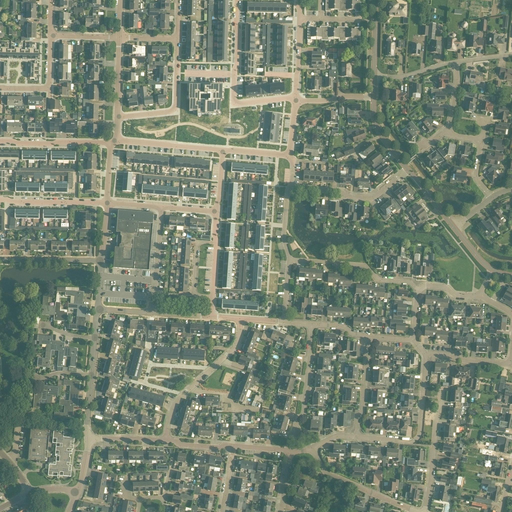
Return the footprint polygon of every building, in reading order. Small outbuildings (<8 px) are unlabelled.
[(335,1),(329,1),(329,0),(325,0),(325,11),(331,11),(331,10),(334,10),(335,1)] [(334,10),(338,10),(338,12),(343,12),(343,0),(339,0),(340,1),(335,1),(334,10)] [(352,1),(347,1),(346,0),(343,0),(343,12),(348,12),(348,10),(352,10),(352,1)] [(357,0),(357,2),(352,1),(352,10),(355,10),(355,12),(361,12),(360,0),(357,0)] [(35,5),(35,2),(25,2),(25,5),(24,5),(24,12),(27,12),(36,12),(36,5),(35,5)] [(161,3),(161,6),(158,6),(158,9),(149,9),(149,10),(149,13),(159,13),(159,10),(161,10),(169,10),(169,3),(161,3)] [(129,11),(137,11),(137,13),(143,14),(149,14),(149,13),(149,10),(141,10),(141,4),(130,4),(129,11)] [(406,16),(406,7),(401,7),(401,8),(398,8),(398,4),(389,4),(389,6),(387,7),(387,9),(389,11),(389,13),(395,13),(395,16),(406,16)] [(27,12),(27,16),(20,16),(20,22),(27,22),(27,19),(36,19),(36,12),(27,12)] [(137,13),(137,16),(129,16),(129,22),(138,22),(138,18),(143,19),(143,14),(137,13)] [(149,13),(149,14),(149,22),(153,22),(153,17),(159,17),(159,13),(149,13)] [(311,40),(311,38),(316,38),(316,29),(313,29),(313,27),(308,27),(307,40),(311,40)] [(320,29),(316,29),(316,38),(321,38),(321,41),(325,41),(325,27),(320,27),(320,29)] [(328,38),(334,38),(334,29),(330,29),(330,27),(325,27),(325,41),(328,41),(328,38)] [(337,29),(334,29),(334,38),(339,38),(339,41),(342,41),(342,28),(337,28),(337,29)] [(346,38),(351,39),(351,30),(348,29),(348,28),(342,28),(342,41),(346,41),(346,38)] [(355,28),(355,30),(351,30),(351,39),(356,39),(356,42),(360,42),(360,28),(355,28)] [(504,45),(504,38),(497,37),(497,35),(490,35),(490,39),(488,38),(488,42),(489,42),(489,45),(497,46),(497,44),(504,45)] [(391,43),(391,36),(386,36),(386,40),(385,56),(395,57),(395,44),(391,43)] [(457,47),(458,48),(464,48),(465,41),(456,40),(452,39),(452,37),(448,37),(447,42),(448,42),(447,50),(455,51),(455,47),(456,48),(457,47)] [(483,46),(483,39),(477,39),(477,37),(470,37),(469,48),(476,48),(477,45),(483,46)] [(440,53),(441,42),(432,42),(431,53),(440,53)] [(421,45),(412,44),(411,55),(420,55),(421,45)] [(129,47),(129,54),(136,55),(141,55),(141,56),(145,56),(145,47),(136,47),(129,47)] [(153,55),(156,55),(156,59),(159,59),(160,47),(152,47),(152,54),(148,54),(148,59),(149,59),(153,60),(153,55)] [(338,49),(338,57),(344,58),(344,53),(349,53),(349,49),(338,49)] [(321,56),(325,56),(325,50),(319,50),(319,53),(312,53),(312,59),(321,59),(321,56)] [(59,60),(59,63),(68,63),(70,63),(70,60),(68,60),(68,53),(59,53),(59,60)] [(90,53),(90,57),(89,57),(88,58),(88,63),(90,63),(98,64),(98,61),(99,61),(99,53),(90,53)] [(129,60),(128,68),(136,68),(136,64),(144,64),(144,62),(144,59),(144,58),(132,57),(132,60),(129,60)] [(325,63),(321,63),(321,59),(312,59),(312,66),(318,66),(318,69),(324,69),(325,63)] [(68,73),(68,66),(68,63),(59,63),(59,66),(59,73),(68,73)] [(90,63),(90,74),(99,74),(99,67),(98,67),(98,64),(90,63)] [(351,77),(351,65),(342,64),(341,77),(351,77)] [(499,76),(504,77),(504,79),(511,80),(511,71),(510,71),(510,70),(505,69),(506,69),(500,68),(499,76)] [(135,82),(135,76),(141,76),(141,71),(135,71),(135,74),(128,74),(128,81),(135,82)] [(329,71),(329,78),(326,78),(326,87),(332,88),(332,82),(336,82),(336,71),(329,71)] [(468,83),(469,79),(481,82),(483,74),(471,72),(470,75),(466,75),(465,83),(468,83)] [(68,84),(68,73),(59,73),(59,81),(59,84),(63,84),(68,84)] [(87,80),(87,84),(95,84),(98,84),(98,81),(99,81),(99,74),(90,74),(87,74),(87,80)] [(160,78),(159,82),(155,82),(154,81),(148,81),(148,85),(154,85),(159,85),(161,85),(161,83),(167,83),(167,76),(156,75),(156,78),(160,78)] [(439,77),(436,77),(436,84),(438,84),(438,89),(445,89),(445,84),(448,84),(448,77),(446,77),(446,76),(445,75),(443,75),(442,75),(442,77),(439,77)] [(318,90),(318,84),(322,84),(322,77),(315,77),(315,81),(312,81),(311,90),(318,90)] [(280,84),(280,80),(279,80),(276,80),(274,81),(272,81),(273,85),(267,85),(266,82),(262,82),(264,95),(274,94),(274,95),(281,94),(281,93),(284,93),(283,84),(280,84)] [(249,87),(245,88),(246,97),(250,96),(250,97),(256,96),(262,95),(261,83),(259,83),(259,86),(256,87),(255,83),(248,83),(249,87)] [(71,84),(68,84),(63,84),(63,88),(59,88),(59,96),(69,96),(69,91),(71,91),(71,84)] [(95,87),(95,84),(87,84),(83,84),(83,88),(90,88),(90,94),(98,94),(99,87),(95,87)] [(164,89),(163,96),(158,97),(159,104),(167,103),(166,97),(167,97),(167,85),(161,85),(159,85),(159,87),(161,87),(161,89),(164,89)] [(189,93),(189,100),(189,101),(189,112),(197,112),(197,115),(217,115),(217,113),(220,113),(220,109),(221,101),(222,101),(222,100),(222,86),(210,85),(210,87),(204,87),(204,94),(212,94),(211,102),(199,102),(199,94),(201,94),(201,85),(189,85),(189,93)] [(415,98),(415,94),(420,94),(421,85),(412,85),(412,89),(409,88),(408,98),(415,98)] [(152,97),(147,98),(146,87),(140,88),(141,99),(144,98),(145,105),(153,105),(152,97)] [(431,96),(435,96),(435,100),(445,100),(445,99),(446,98),(445,97),(445,93),(439,93),(439,89),(431,89),(431,96)] [(138,106),(137,100),(137,99),(137,94),(134,94),(133,90),(126,91),(128,105),(129,105),(129,107),(138,106)] [(407,94),(400,93),(400,92),(392,91),(392,101),(406,102),(407,94)] [(90,94),(90,100),(83,99),(83,103),(90,103),(90,101),(98,101),(98,94),(90,94)] [(8,106),(15,106),(15,97),(8,97),(8,98),(5,98),(5,97),(4,105),(4,106),(8,106)] [(22,97),(15,97),(15,106),(25,106),(25,99),(22,99),(22,97)] [(28,98),(25,98),(25,99),(25,106),(35,107),(36,98),(28,98)] [(35,107),(43,107),(42,110),(46,110),(46,99),(43,98),(36,98),(35,107)] [(469,98),(468,103),(467,103),(465,112),(471,113),(472,110),(475,111),(477,100),(469,98)] [(52,113),(52,110),(59,110),(59,101),(51,101),(51,105),(48,105),(47,113),(52,113)] [(493,104),(490,104),(482,102),(482,103),(480,102),(479,103),(478,108),(479,109),(481,109),(481,111),(492,112),(493,104)] [(90,106),(90,103),(83,103),(83,107),(89,107),(89,113),(98,113),(98,106),(90,106)] [(427,111),(432,111),(432,116),(443,116),(443,109),(439,109),(439,105),(427,104),(427,111)] [(347,106),(347,109),(347,115),(354,115),(354,111),(360,111),(360,105),(349,105),(347,106)] [(506,122),(507,116),(509,108),(499,107),(498,114),(499,115),(498,120),(506,122)] [(338,116),(335,116),(335,112),(326,112),(326,122),(331,122),(331,124),(338,124),(338,116)] [(83,119),(83,122),(86,122),(93,123),(93,120),(98,120),(98,113),(89,113),(89,116),(87,116),(86,117),(86,119),(83,119)] [(264,121),(264,123),(271,124),(272,114),(265,113),(265,115),(264,121)] [(272,114),(271,124),(279,124),(279,117),(280,115),(272,114)] [(347,119),(351,119),(351,125),(361,125),(361,118),(354,118),(354,115),(347,115),(347,119)] [(422,124),(420,126),(426,134),(429,132),(430,133),(433,130),(432,129),(430,126),(433,120),(428,118),(422,122),(422,123),(422,124)] [(55,123),(50,123),(47,123),(47,125),(50,125),(50,133),(58,133),(59,126),(62,126),(62,120),(62,119),(55,119),(55,123)] [(315,126),(315,125),(316,124),(316,122),(316,121),(316,119),(308,119),(307,120),(303,120),(303,125),(302,128),(309,129),(309,126),(315,126)] [(7,124),(4,124),(4,125),(4,133),(4,132),(7,132),(14,133),(14,121),(10,121),(10,124),(7,124)] [(25,124),(19,124),(19,121),(14,121),(14,133),(22,133),(22,132),(25,132),(25,124)] [(74,134),(74,129),(77,129),(77,122),(71,121),(71,126),(66,126),(66,134),(74,134)] [(405,126),(408,129),(402,134),(409,141),(416,135),(415,133),(418,130),(411,121),(405,126)] [(86,126),(89,126),(89,134),(97,134),(97,126),(93,126),(93,123),(86,122),(86,126)] [(264,123),(263,132),(270,133),(271,124),(264,123)] [(503,123),(503,127),(496,126),(494,133),(505,135),(506,130),(508,130),(509,124),(503,123)] [(25,131),(28,131),(28,133),(35,133),(35,124),(25,124),(25,131)] [(46,124),(35,124),(35,133),(42,133),(45,133),(46,124)] [(271,124),(270,133),(278,134),(278,133),(279,124),(271,124)] [(348,145),(354,143),(366,138),(363,131),(359,132),(358,129),(345,131),(348,138),(346,139),(348,145)] [(262,140),(262,142),(269,143),(270,133),(263,132),(262,140)] [(270,133),(269,143),(277,143),(277,141),(278,135),(278,134),(270,133)] [(504,146),(501,146),(502,141),(493,139),(492,147),(496,147),(495,151),(503,152),(504,146)] [(312,141),(312,146),(311,156),(318,157),(320,142),(312,141)] [(301,155),(311,156),(312,146),(302,144),(301,155)] [(372,144),(370,145),(369,144),(361,150),(365,156),(374,149),(373,148),(373,146),(372,144)] [(443,146),(437,150),(443,158),(447,155),(454,156),(456,145),(449,144),(449,146),(447,146),(446,145),(444,146),(443,146)] [(355,153),(352,146),(334,153),(337,160),(355,153)] [(464,160),(464,156),(468,156),(469,148),(463,147),(462,151),(459,151),(457,159),(464,160)] [(431,169),(437,164),(444,161),(435,151),(430,155),(424,160),(431,169)] [(83,156),(85,156),(84,159),(87,159),(87,163),(96,163),(96,156),(95,156),(95,152),(83,152),(83,156)] [(383,162),(381,159),(382,158),(378,153),(370,159),(372,161),(369,163),(374,170),(383,162)] [(495,153),(494,157),(487,156),(485,164),(492,165),(492,167),(495,167),(496,166),(497,160),(502,161),(503,154),(495,153)] [(87,163),(87,168),(85,168),(85,173),(94,173),(94,170),(96,170),(96,163),(87,163)] [(73,169),(69,169),(69,172),(77,172),(77,164),(73,164),(73,169)] [(337,165),(337,174),(340,174),(340,176),(339,184),(345,184),(346,175),(346,172),(343,171),(341,171),(341,165),(337,165)] [(383,175),(386,173),(387,175),(392,171),(388,167),(387,168),(386,166),(384,168),(382,165),(375,171),(378,175),(381,179),(383,179),(384,177),(384,176),(383,175)] [(453,173),(456,174),(455,180),(457,180),(456,181),(463,183),(463,181),(465,181),(466,173),(465,173),(465,172),(461,171),(462,168),(454,167),(453,173)] [(500,178),(495,172),(498,170),(496,168),(495,168),(495,167),(492,167),(491,167),(487,171),(489,174),(486,176),(492,184),(500,178)] [(87,176),(87,183),(96,184),(96,176),(94,176),(94,173),(85,173),(80,173),(80,177),(85,177),(85,176),(87,176)] [(369,178),(369,179),(363,179),(363,188),(368,189),(369,185),(371,185),(372,178),(369,178)] [(87,183),(87,191),(85,191),(85,194),(94,194),(94,191),(96,191),(96,184),(87,183)] [(408,185),(405,188),(404,186),(399,190),(407,199),(409,203),(411,202),(410,199),(410,198),(415,194),(408,185)] [(402,204),(400,201),(402,200),(404,202),(407,199),(399,190),(394,193),(396,195),(393,197),(400,205),(402,204)] [(395,201),(393,203),(391,200),(385,204),(392,212),(395,210),(397,212),(401,208),(395,201)] [(343,208),(339,208),(339,204),(331,203),(330,212),(335,212),(335,217),(342,218),(343,208)] [(411,216),(414,214),(416,216),(423,210),(419,206),(418,207),(415,203),(406,210),(411,216)] [(390,217),(388,215),(392,212),(385,204),(380,209),(383,212),(380,214),(385,221),(390,217)] [(321,205),(316,205),(315,214),(319,214),(319,215),(327,216),(327,207),(321,207),(321,205)] [(357,214),(353,213),(354,205),(345,205),(344,215),(350,216),(349,221),(356,222),(357,214)] [(364,221),(364,218),(368,218),(368,209),(361,208),(361,212),(358,212),(357,221),(364,221)] [(428,219),(425,216),(427,215),(423,210),(416,216),(418,218),(414,221),(419,227),(428,219)] [(493,211),(493,213),(491,215),(493,217),(490,219),(498,228),(503,224),(500,220),(503,217),(497,210),(496,210),(495,210),(493,211)] [(80,215),(82,215),(82,222),(90,222),(90,215),(89,215),(89,212),(80,211),(80,215)] [(154,214),(119,211),(114,268),(116,268),(140,270),(149,271),(153,224),(154,214)] [(169,228),(169,226),(176,227),(177,218),(170,217),(169,219),(167,219),(166,228),(169,228)] [(176,227),(183,227),(183,229),(186,230),(187,221),(184,220),(184,218),(177,218),(176,227)] [(190,221),(187,221),(186,230),(189,230),(189,231),(193,231),(195,232),(197,232),(197,228),(198,220),(190,219),(190,221)] [(403,223),(406,227),(408,225),(410,227),(412,225),(408,219),(403,223)] [(197,228),(204,229),(204,231),(207,231),(208,222),(205,222),(205,220),(198,220),(197,228)] [(487,236),(494,229),(496,231),(498,230),(492,222),(487,226),(483,221),(477,226),(480,229),(481,228),(487,236)] [(82,222),(82,229),(77,229),(77,232),(88,233),(88,229),(90,229),(90,222),(82,222)] [(17,242),(17,250),(24,250),(24,249),(25,247),(27,247),(28,240),(28,236),(26,236),(26,238),(22,239),(21,240),(21,242),(17,242)] [(79,242),(79,251),(87,251),(87,250),(87,248),(90,248),(90,238),(87,238),(87,240),(84,240),(84,243),(79,242)] [(7,239),(7,247),(10,247),(10,248),(10,250),(17,250),(17,242),(10,241),(10,239),(7,239)] [(38,242),(38,251),(45,251),(45,249),(45,247),(48,247),(48,240),(45,240),(45,239),(39,239),(38,242)] [(28,240),(27,247),(31,247),(31,249),(31,250),(38,251),(38,242),(31,242),(31,240),(28,240)] [(48,240),(48,247),(51,247),(51,249),(51,251),(59,251),(59,242),(52,242),(52,240),(48,240)] [(59,242),(59,251),(66,251),(66,249),(66,248),(69,248),(69,240),(66,240),(66,242),(59,242)] [(69,240),(69,248),(72,248),(72,249),(72,251),(79,251),(79,242),(72,242),(72,240),(69,240)] [(225,253),(224,260),(236,261),(236,254),(225,253)] [(379,257),(379,260),(377,260),(376,269),(383,269),(383,266),(384,265),(387,264),(387,255),(385,255),(385,257),(379,257)] [(396,272),(396,268),(400,268),(400,266),(401,256),(399,256),(399,257),(394,257),(394,262),(390,261),(389,272),(396,272)] [(410,273),(410,265),(411,265),(412,261),(408,260),(408,259),(404,258),(404,257),(401,256),(400,266),(404,267),(403,273),(410,273)] [(412,272),(416,272),(416,276),(422,276),(422,267),(420,267),(420,264),(413,263),(412,272)] [(423,263),(422,267),(422,276),(427,277),(428,273),(431,273),(432,265),(426,264),(425,264),(423,263)] [(299,279),(299,278),(305,278),(305,270),(299,269),(299,273),(296,273),(296,279),(299,279)] [(316,279),(322,280),(321,284),(324,284),(325,278),(322,278),(322,271),(317,271),(316,279)] [(328,278),(325,278),(324,284),(327,284),(328,283),(333,284),(334,275),(328,274),(328,278)] [(354,282),(351,282),(351,278),(345,278),(344,287),(350,287),(350,288),(353,288),(354,282)] [(223,281),(222,288),(234,289),(234,282),(223,281)] [(387,294),(384,293),(385,290),(379,289),(378,298),(384,298),(384,299),(387,300),(387,294)] [(74,296),(74,304),(83,304),(84,292),(65,290),(65,296),(74,296)] [(394,300),(394,301),(400,301),(401,297),(407,297),(408,291),(399,290),(398,294),(394,294),(394,300)] [(511,307),(511,299),(511,300),(511,299),(511,296),(506,293),(503,299),(505,300),(503,303),(511,307)] [(41,315),(54,316),(55,306),(47,306),(48,296),(43,296),(41,315)] [(425,296),(425,300),(422,300),(422,306),(425,306),(425,305),(431,306),(431,297),(425,296)] [(301,298),(300,304),(297,304),(296,313),(303,314),(304,309),(307,309),(308,299),(301,298)] [(308,303),(307,314),(311,315),(316,316),(317,303),(312,303),(312,299),(308,299),(308,303)] [(394,310),(397,310),(406,311),(406,305),(403,305),(403,301),(400,301),(394,301),(394,310)] [(55,302),(55,306),(54,316),(53,321),(66,322),(67,313),(60,312),(60,303),(55,302)] [(77,309),(76,317),(85,318),(86,305),(83,304),(74,304),(68,303),(67,309),(77,309)] [(317,303),(316,316),(322,316),(322,313),(323,313),(323,310),(326,310),(327,304),(317,303)] [(453,320),(453,317),(457,317),(458,307),(451,306),(451,311),(449,311),(448,319),(453,320)] [(457,317),(461,317),(461,320),(465,320),(464,325),(466,325),(466,324),(466,317),(467,312),(464,312),(465,307),(458,307),(457,317)] [(470,308),(469,318),(466,317),(466,324),(469,324),(469,321),(471,321),(472,318),(475,318),(476,308),(470,308)] [(484,319),(481,319),(482,309),(476,308),(475,318),(479,319),(478,325),(484,325),(484,319)] [(397,310),(397,313),(393,313),(393,320),(401,320),(402,317),(406,317),(406,311),(397,310)] [(494,324),(496,324),(506,325),(506,319),(501,318),(502,315),(491,314),(490,320),(494,321),(494,324)] [(84,330),(85,318),(76,317),(76,324),(69,324),(68,329),(84,330)] [(382,318),(382,319),(377,318),(376,327),(382,327),(382,324),(385,324),(385,318),(382,318)] [(117,330),(118,326),(122,327),(123,325),(127,326),(127,325),(128,323),(115,320),(114,323),(111,322),(110,324),(109,328),(117,330)] [(390,327),(396,327),(396,331),(405,331),(405,324),(403,324),(403,320),(401,320),(393,320),(390,320),(390,327)] [(130,321),(130,325),(127,325),(127,326),(127,333),(133,333),(133,330),(136,330),(137,322),(130,321)] [(136,330),(140,331),(140,334),(146,335),(147,326),(144,326),(144,322),(137,322),(136,330)] [(154,335),(154,332),(158,332),(159,323),(152,323),(152,325),(149,325),(148,335),(154,335)] [(158,332),(162,332),(162,336),(168,336),(168,328),(165,328),(166,324),(159,323),(158,332)] [(171,328),(168,328),(168,336),(173,337),(173,333),(177,333),(178,325),(171,324),(171,328)] [(500,335),(500,331),(505,332),(506,325),(496,324),(496,328),(490,327),(489,334),(500,335)] [(177,333),(181,334),(181,337),(187,338),(187,329),(185,329),(185,325),(178,325),(177,333)] [(190,329),(187,329),(187,338),(193,338),(193,335),(197,335),(197,326),(190,326),(190,329)] [(197,335),(201,335),(200,339),(206,339),(207,331),(204,331),(204,327),(197,326),(197,335)] [(422,332),(425,332),(424,336),(430,337),(431,328),(425,328),(425,326),(422,326),(422,332)] [(210,331),(207,331),(206,339),(212,340),(212,336),(216,336),(216,328),(210,327),(210,331)] [(107,335),(111,336),(110,338),(114,339),(118,340),(120,335),(116,334),(117,330),(109,328),(107,335)] [(256,342),(258,338),(261,339),(263,334),(257,331),(255,334),(251,332),(248,338),(256,342)] [(273,340),(277,341),(280,334),(273,331),(272,336),(269,335),(266,341),(272,344),(273,340)] [(448,332),(442,332),(441,341),(447,341),(447,337),(450,338),(451,332),(448,331),(448,332)] [(452,340),(456,341),(455,347),(461,347),(462,337),(459,337),(459,335),(458,333),(451,332),(450,338),(453,338),(452,340)] [(286,336),(280,334),(277,341),(283,344),(286,336)] [(321,346),(329,347),(330,335),(325,334),(324,337),(320,337),(320,340),(319,345),(321,345),(321,346)] [(468,334),(465,338),(462,337),(461,347),(466,348),(467,341),(472,341),(473,334),(468,334)] [(46,345),(46,352),(51,352),(51,351),(52,341),(52,336),(39,335),(39,345),(46,345)] [(336,335),(330,335),(329,347),(338,348),(338,342),(335,341),(336,335)] [(283,344),(283,345),(285,346),(285,347),(286,347),(286,349),(291,351),(294,343),(291,342),(293,339),(286,336),(283,344)] [(253,348),(256,342),(248,338),(245,345),(253,348)] [(473,346),(476,346),(476,352),(481,353),(482,343),(477,343),(477,339),(474,338),(473,346)] [(492,351),(495,351),(495,352),(503,353),(504,346),(502,346),(502,343),(499,342),(499,339),(493,338),(492,351)] [(115,350),(116,346),(120,347),(122,341),(118,340),(114,339),(113,342),(109,341),(107,347),(115,350)] [(488,340),(488,344),(482,343),(481,353),(487,354),(487,347),(491,347),(491,340),(488,340)] [(63,360),(64,348),(65,342),(52,341),(51,351),(58,351),(57,367),(63,367),(63,361),(63,360)] [(346,354),(346,351),(350,352),(350,343),(344,342),(344,343),(340,343),(339,354),(346,354)] [(360,346),(357,346),(357,343),(350,343),(350,352),(353,352),(352,357),(359,357),(360,346)] [(252,352),(253,348),(245,345),(243,351),(246,353),(245,356),(257,361),(259,357),(256,356),(257,354),(252,352)] [(105,354),(109,355),(109,358),(112,359),(119,361),(120,357),(119,355),(118,355),(118,354),(114,353),(115,350),(107,347),(105,354)] [(64,360),(65,357),(70,357),(69,367),(75,367),(77,349),(64,348),(63,360),(64,360)] [(154,358),(156,358),(156,359),(162,359),(163,349),(157,348),(157,350),(155,350),(154,358)] [(178,348),(178,350),(170,349),(170,359),(178,360),(178,354),(180,354),(180,348),(178,348)] [(136,349),(134,356),(145,359),(147,352),(136,349)] [(170,349),(163,349),(162,359),(170,359),(170,349)] [(182,351),(183,351),(183,360),(190,361),(191,350),(183,350),(182,349),(182,351)] [(49,368),(51,352),(46,352),(45,359),(38,358),(37,367),(49,368)] [(284,363),(287,364),(295,367),(297,360),(294,359),(295,356),(284,353),(283,359),(285,359),(284,363)] [(413,369),(413,365),(417,365),(418,355),(411,355),(410,361),(406,361),(406,368),(413,369)] [(143,365),(145,359),(134,356),(133,363),(143,365)] [(241,356),(238,363),(248,367),(251,360),(241,356)] [(320,356),(320,359),(318,359),(318,365),(331,366),(331,360),(332,360),(332,356),(320,356)] [(120,361),(119,361),(112,359),(111,362),(107,361),(105,367),(119,370),(120,367),(118,366),(120,361)] [(141,372),(143,365),(133,363),(131,369),(141,372)] [(287,364),(286,368),(283,367),(281,372),(289,375),(290,372),(293,373),(295,367),(287,364)] [(437,375),(437,373),(440,373),(441,364),(435,364),(432,364),(431,375),(437,375)] [(449,370),(446,370),(447,365),(441,364),(440,373),(440,376),(449,376),(449,370)] [(321,371),(321,374),(331,374),(331,371),(330,371),(331,366),(318,365),(317,370),(321,371)] [(358,375),(358,369),(358,366),(345,365),(344,374),(345,374),(348,374),(358,375)] [(103,373),(107,374),(107,377),(110,378),(120,381),(120,379),(117,378),(119,370),(105,367),(103,373)] [(246,372),(250,373),(260,377),(261,377),(263,372),(252,368),(252,370),(248,368),(246,372)] [(139,379),(141,372),(131,369),(129,376),(139,379)] [(379,369),(379,372),(374,372),(373,377),(383,378),(384,375),(385,375),(386,374),(387,373),(388,369),(379,369)] [(281,383),(284,384),(292,386),(294,380),(291,379),(292,376),(289,375),(281,372),(280,376),(282,376),(282,379),(281,383)] [(245,374),(243,381),(244,382),(254,385),(256,381),(258,382),(260,377),(250,373),(249,376),(245,374)] [(321,374),(321,377),(316,376),(315,382),(325,383),(326,377),(330,377),(331,374),(321,374)] [(357,380),(358,375),(348,374),(345,374),(344,379),(343,382),(350,383),(351,380),(357,380)] [(415,379),(409,378),(409,375),(404,375),(403,378),(402,378),(402,384),(405,384),(414,385),(415,379)] [(386,381),(383,381),(383,378),(373,377),(373,383),(375,383),(375,386),(386,387),(386,384),(385,384),(386,381)] [(112,389),(113,385),(118,386),(120,381),(110,378),(110,381),(106,380),(104,386),(112,389)] [(70,386),(69,394),(78,394),(79,382),(64,380),(63,386),(70,386)] [(248,390),(249,387),(253,388),(254,385),(244,382),(243,381),(240,387),(248,390)] [(319,388),(319,391),(328,392),(328,389),(325,389),(325,383),(315,382),(315,388),(319,388)] [(504,396),(504,397),(511,398),(511,390),(510,390),(511,385),(500,383),(499,392),(505,393),(504,396)] [(284,384),(283,387),(280,386),(278,392),(280,393),(286,394),(287,392),(290,393),(292,386),(284,384)] [(405,384),(405,390),(402,389),(402,393),(408,393),(408,390),(414,390),(414,385),(405,384)] [(346,393),(346,396),(356,396),(356,391),(352,390),(352,386),(343,385),(343,390),(343,391),(345,392),(346,393)] [(48,386),(47,391),(46,400),(46,404),(51,405),(52,396),(60,396),(61,387),(48,386)] [(111,392),(112,389),(104,386),(102,393),(106,394),(105,396),(109,397),(113,399),(115,393),(111,392)] [(245,397),(248,390),(240,387),(238,394),(245,397)] [(128,398),(135,400),(138,390),(131,388),(128,398)] [(456,388),(456,391),(451,391),(450,397),(462,398),(462,392),(463,392),(463,389),(456,388)] [(39,399),(46,400),(47,391),(35,390),(33,408),(38,409),(39,399)] [(145,392),(138,390),(135,400),(142,402),(145,392)] [(378,390),(378,393),(372,392),(372,398),(382,399),(382,393),(386,393),(386,390),(378,390)] [(319,391),(319,394),(314,394),(313,400),(323,401),(326,401),(326,395),(328,395),(328,392),(319,391)] [(152,394),(145,392),(142,402),(149,404),(152,394)] [(289,395),(286,394),(280,393),(279,398),(282,399),(281,403),(289,405),(291,399),(288,398),(289,395)] [(408,396),(408,393),(402,393),(402,396),(401,396),(400,402),(413,402),(413,397),(408,396)] [(77,407),(78,394),(69,394),(69,401),(59,400),(59,406),(64,406),(73,407),(77,407)] [(159,396),(152,394),(149,404),(156,406),(159,396)] [(245,397),(238,394),(235,400),(243,403),(242,404),(245,405),(248,398),(245,397)] [(350,405),(351,402),(355,402),(356,396),(346,396),(343,395),(342,404),(350,405)] [(165,398),(159,396),(156,406),(163,408),(165,398)] [(110,408),(111,404),(117,405),(119,400),(113,399),(109,397),(108,400),(104,399),(102,406),(110,408)] [(450,403),(455,403),(455,406),(461,407),(462,398),(450,397),(450,403)] [(190,398),(189,401),(188,401),(187,407),(191,409),(195,410),(196,406),(199,407),(201,401),(190,398)] [(208,414),(208,407),(212,407),(212,399),(206,398),(206,402),(203,402),(202,413),(208,414)] [(385,399),(382,399),(372,398),(371,404),(376,404),(376,408),(385,408),(385,405),(385,399)] [(212,407),(216,407),(216,411),(222,411),(222,404),(222,403),(219,403),(219,399),(212,399),(212,407)] [(324,404),(323,403),(323,401),(313,400),(313,406),(318,406),(318,409),(326,410),(326,406),(324,404)] [(407,411),(407,408),(412,408),(413,402),(400,402),(401,402),(401,410),(407,411)] [(281,403),(280,407),(274,405),(272,411),(275,411),(283,414),(284,411),(288,412),(289,405),(281,403)] [(72,419),(73,407),(64,406),(64,413),(54,412),(53,418),(72,419)] [(113,412),(109,412),(110,408),(102,406),(100,412),(104,413),(103,416),(111,418),(113,412)] [(194,412),(195,410),(191,409),(187,407),(183,406),(181,413),(189,416),(191,411),(194,412)] [(455,406),(455,409),(449,409),(449,415),(458,415),(458,410),(461,410),(461,407),(455,406)] [(120,425),(127,427),(130,414),(127,413),(127,411),(122,410),(119,419),(121,420),(120,425)] [(133,429),(135,424),(137,425),(139,419),(141,411),(139,411),(137,415),(130,414),(127,427),(133,429)] [(149,418),(146,417),(147,413),(141,411),(139,419),(142,420),(141,425),(147,426),(149,418)] [(273,421),(278,423),(286,425),(288,418),(285,417),(286,415),(283,414),(275,411),(273,417),(275,417),(273,421)] [(318,416),(318,421),(311,421),(311,431),(318,432),(319,424),(322,425),(323,411),(318,411),(318,416)] [(346,427),(350,427),(351,413),(349,413),(349,411),(346,411),(346,415),(340,414),(339,427),(346,427)] [(191,420),(188,419),(189,416),(181,413),(179,420),(187,422),(190,423),(191,420)] [(511,421),(511,415),(505,414),(502,414),(502,417),(500,417),(499,420),(511,423),(511,421)] [(154,428),(155,424),(158,425),(160,416),(154,415),(153,419),(149,418),(147,426),(154,428)] [(329,415),(329,419),(325,419),(324,424),(325,424),(325,429),(333,429),(333,427),(336,427),(337,416),(329,415)] [(460,421),(457,421),(458,415),(449,415),(448,421),(454,421),(453,424),(456,424),(459,425),(460,421)] [(369,425),(370,425),(369,429),(375,430),(376,421),(373,420),(373,417),(367,417),(366,424),(369,424),(369,425)] [(211,437),(212,433),(215,433),(216,424),(216,423),(216,418),(215,418),(215,423),(210,423),(210,424),(205,424),(205,428),(205,436),(211,437)] [(381,430),(384,430),(385,418),(376,418),(376,421),(375,430),(381,430)] [(384,430),(386,430),(392,431),(393,422),(393,419),(385,418),(384,430)] [(405,418),(405,421),(401,421),(401,430),(406,430),(407,425),(410,425),(410,418),(405,418)] [(396,419),(396,422),(393,422),(392,431),(398,431),(398,426),(400,427),(401,419),(396,419)] [(190,427),(186,426),(187,422),(179,420),(177,426),(181,428),(180,430),(188,433),(190,427)] [(511,430),(511,426),(511,425),(511,423),(499,420),(498,427),(495,426),(494,431),(502,432),(503,428),(511,430)] [(195,432),(198,432),(198,436),(205,436),(205,428),(201,428),(202,422),(196,422),(196,423),(195,432)] [(231,432),(234,432),(234,436),(240,436),(241,428),(237,427),(237,423),(231,423),(231,432)] [(280,433),(281,430),(285,431),(286,425),(278,423),(277,426),(274,425),(272,431),(280,433)] [(245,428),(241,428),(240,436),(247,436),(247,432),(250,433),(251,424),(245,424),(245,428)] [(254,426),(254,424),(251,424),(250,433),(250,434),(253,435),(253,439),(260,439),(260,430),(256,430),(257,426),(254,426)] [(264,424),(264,431),(260,430),(260,439),(266,439),(267,435),(270,436),(270,427),(268,427),(268,424),(264,424)] [(444,426),(444,432),(456,433),(457,427),(456,427),(456,424),(453,424),(450,424),(450,427),(444,426)] [(50,429),(33,427),(33,430),(31,430),(30,439),(32,439),(32,442),(30,442),(31,442),(31,445),(29,445),(29,450),(31,450),(30,455),(29,455),(28,460),(36,461),(36,463),(39,463),(40,461),(45,461),(45,458),(47,458),(47,454),(46,453),(46,451),(48,451),(48,446),(46,446),(47,441),(49,441),(49,436),(47,436),(48,433),(49,433),(50,429)] [(64,432),(62,431),(61,431),(61,432),(61,434),(59,434),(59,432),(60,431),(54,431),(53,439),(52,443),(53,443),(56,444),(63,444),(63,437),(64,432)] [(455,439),(452,439),(453,433),(456,434),(456,433),(444,432),(444,438),(449,439),(449,442),(455,442),(455,439)] [(72,450),(73,450),(73,447),(72,447),(70,447),(70,442),(74,442),(74,440),(74,438),(63,437),(63,444),(56,444),(56,447),(70,448),(70,449),(72,450)] [(497,441),(500,442),(500,445),(507,446),(509,440),(498,438),(497,441)] [(460,459),(461,455),(452,453),(453,445),(444,444),(442,451),(451,453),(450,457),(460,459)] [(335,458),(335,454),(339,454),(339,446),(330,445),(329,457),(335,458)] [(350,454),(356,454),(357,446),(351,445),(351,446),(348,446),(347,456),(347,459),(350,459),(350,454)] [(495,451),(498,452),(501,452),(501,453),(506,454),(507,446),(500,445),(499,449),(496,448),(495,451)] [(366,447),(363,446),(357,446),(356,454),(360,454),(359,458),(360,459),(364,459),(365,448),(366,447)] [(69,457),(70,454),(72,454),(72,452),(71,452),(67,451),(67,449),(70,449),(70,448),(56,447),(55,456),(56,456),(69,457)] [(371,456),(374,456),(374,448),(369,448),(369,449),(365,448),(364,459),(364,461),(367,462),(367,460),(370,460),(371,456)] [(374,456),(377,457),(377,460),(383,461),(383,450),(380,450),(380,449),(374,448),(374,456)] [(387,451),(383,450),(383,461),(388,461),(389,458),(392,458),(393,450),(387,449),(387,451)] [(402,450),(398,450),(393,450),(392,458),(395,458),(395,461),(401,462),(402,450)] [(418,466),(419,461),(423,461),(423,452),(416,451),(416,459),(407,459),(407,465),(418,466)] [(111,463),(111,461),(115,461),(115,452),(109,452),(109,454),(106,454),(106,463),(111,463)] [(115,461),(120,461),(120,463),(125,464),(126,454),(122,454),(122,452),(115,452),(115,461)] [(129,454),(126,454),(125,464),(129,464),(129,461),(136,461),(136,452),(129,452),(129,454)] [(136,461),(142,461),(142,464),(146,464),(146,454),(142,454),(142,453),(136,452),(136,461)] [(149,454),(146,454),(146,464),(151,464),(151,461),(156,461),(156,453),(149,453),(149,454)] [(156,461),(160,461),(160,464),(166,464),(166,455),(163,455),(163,453),(156,453),(156,461)] [(185,472),(189,472),(190,468),(185,467),(186,463),(185,463),(186,455),(178,454),(177,462),(182,463),(181,467),(179,466),(178,470),(184,471),(185,472)] [(56,456),(56,465),(60,466),(69,467),(69,468),(71,468),(72,468),(72,466),(70,465),(69,465),(67,465),(67,463),(68,463),(70,463),(70,457),(69,457),(56,456)] [(194,464),(198,465),(198,469),(199,469),(198,474),(202,475),(204,475),(205,469),(206,465),(202,465),(203,458),(195,456),(194,464)] [(492,468),(495,469),(503,471),(504,464),(497,462),(498,457),(489,456),(488,461),(493,462),(492,468)] [(454,467),(456,460),(450,459),(449,463),(442,461),(441,469),(450,471),(451,466),(454,467)] [(257,471),(258,471),(257,474),(254,473),(254,474),(253,479),(256,480),(259,480),(261,472),(265,472),(266,465),(258,464),(257,471)] [(55,465),(49,465),(48,476),(52,476),(52,473),(54,473),(57,474),(57,475),(57,477),(57,478),(59,479),(60,476),(60,473),(59,473),(60,466),(56,465),(55,465)] [(69,467),(60,466),(59,473),(60,473),(60,472),(63,472),(63,476),(71,477),(71,471),(69,471),(69,468),(69,467)] [(271,481),(273,474),(275,474),(276,467),(270,466),(268,473),(267,473),(265,481),(267,481),(272,482),(272,481),(271,481)] [(407,475),(411,475),(410,481),(421,482),(422,473),(418,473),(418,468),(408,467),(407,475)] [(360,477),(360,478),(365,478),(366,469),(353,468),(352,476),(360,477)] [(491,475),(494,476),(501,478),(503,471),(495,469),(494,473),(491,472),(491,475)] [(376,471),(375,474),(369,474),(368,484),(377,485),(378,481),(382,481),(383,471),(376,471)] [(185,472),(185,474),(177,473),(176,480),(184,481),(185,477),(192,478),(193,473),(189,472),(185,472)] [(98,474),(97,480),(106,482),(107,475),(98,474)] [(208,481),(208,485),(215,486),(217,480),(210,479),(210,476),(208,476),(205,475),(204,475),(202,475),(201,480),(208,481)] [(444,486),(444,488),(440,487),(437,500),(446,502),(448,495),(454,496),(457,480),(450,479),(450,483),(449,484),(449,485),(449,487),(444,486)] [(307,487),(310,488),(309,490),(317,494),(320,488),(316,486),(317,483),(313,482),(312,483),(305,480),(303,486),(303,485),(302,488),(299,487),(297,494),(304,497),(307,490),(307,487)] [(393,480),(393,483),(388,483),(388,487),(386,486),(386,492),(394,492),(394,490),(398,491),(399,480),(393,480)] [(183,489),(195,491),(195,487),(196,485),(184,483),(183,486),(175,484),(174,491),(182,493),(183,489)] [(406,493),(410,494),(409,500),(417,501),(419,491),(414,490),(415,486),(407,485),(406,493)] [(499,488),(492,487),(492,486),(489,486),(488,489),(487,489),(486,490),(486,493),(491,493),(498,495),(499,488)] [(102,504),(104,494),(95,492),(93,499),(94,499),(93,502),(102,504)] [(491,493),(490,497),(487,496),(486,499),(489,500),(492,500),(492,501),(497,502),(498,495),(491,493)] [(171,502),(172,503),(180,505),(181,500),(187,501),(187,500),(193,501),(194,496),(181,494),(180,497),(173,496),(173,499),(172,499),(171,500),(171,502)] [(202,499),(205,499),(204,502),(212,504),(213,497),(205,496),(202,496),(202,499)] [(307,502),(294,497),(291,505),(304,510),(307,502)] [(357,498),(355,506),(359,507),(358,511),(362,511),(361,511),(365,511),(366,508),(363,507),(365,500),(361,499),(362,498),(358,497),(358,498),(357,498)] [(124,501),(122,507),(131,509),(133,503),(124,501)] [(199,508),(203,508),(203,509),(211,511),(212,504),(204,502),(204,505),(200,504),(199,508)]
